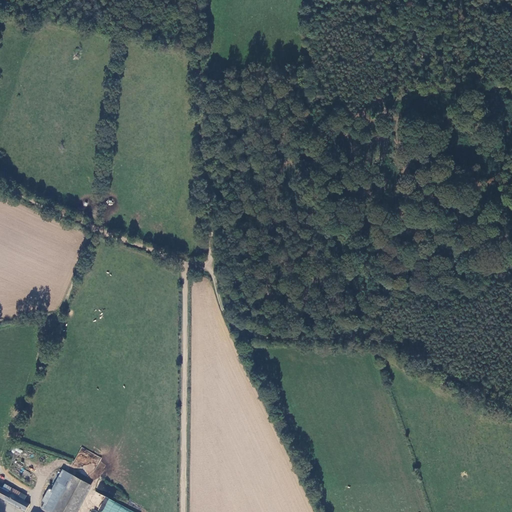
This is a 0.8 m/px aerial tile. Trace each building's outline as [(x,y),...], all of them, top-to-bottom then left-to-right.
[(87,459),(91,461),(98,465),(102,458),(86,450),(84,453),(88,455),(87,459)] [(56,511),(76,477),(66,472),(44,511),(56,511)] [(73,511),(89,484),(76,477),(56,511),(73,511)] [(6,491),(0,487),(0,498),(25,511),(30,504),(24,501),(26,496),(21,493),(19,498),(6,491)] [(9,487),(6,491),(19,498),(21,493),(9,487)] [(135,511),(104,497),(98,511),(93,509),(91,511),(135,511)]
